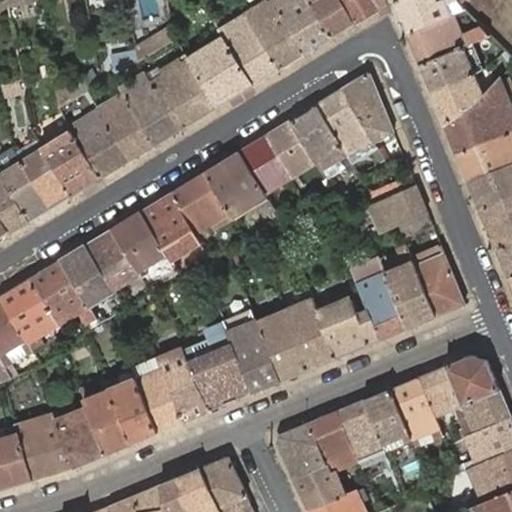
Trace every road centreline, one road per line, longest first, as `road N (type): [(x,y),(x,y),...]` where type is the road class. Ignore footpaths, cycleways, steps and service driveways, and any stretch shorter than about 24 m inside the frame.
road 1 (residential): [(495,318),(451,196),(391,55),(379,44),(358,46),(0,264)]
road 2 (residential): [(495,318),(248,424)]
road 3 (residential): [(248,424),(34,511)]
